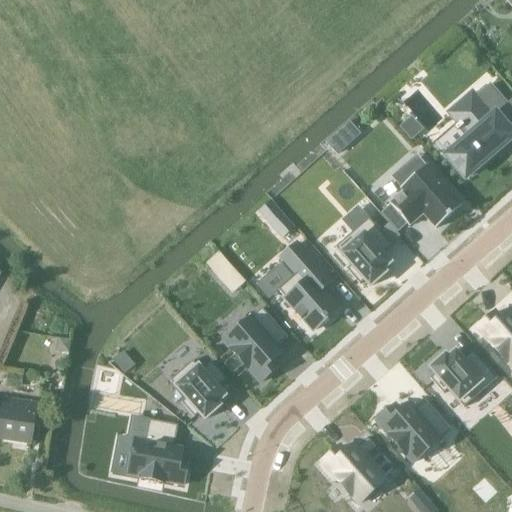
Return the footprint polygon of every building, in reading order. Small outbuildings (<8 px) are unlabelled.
[(467,139),(446,158),(463,178),(464,179),(499,148),(502,151),(504,150),(501,147),(507,142),(510,145),(511,143),(509,140),(511,137),(511,136),(495,117),(507,106),(489,86),(474,99),(471,96),(450,114),(459,125),(454,129),(456,132),(459,130),(467,139)] [(338,133),(326,143),(337,155),(348,145),(338,133)] [(390,207),(382,214),(397,231),(406,224),(409,227),(423,215),(435,229),(461,206),(426,166),(400,189),(403,193),(389,205),(390,207)] [(270,203),(260,212),(282,238),(293,228),(270,203)] [(368,219),(335,248),(351,266),(346,270),(359,285),(364,281),(369,287),(384,274),(382,271),(389,265),(382,256),(392,247),(368,219)] [(295,275),(277,291),(285,300),(295,312),(294,314),(294,315),(296,313),(301,319),(299,320),(300,321),(302,320),(312,332),(338,309),(321,290),(330,282),(296,244),(280,259),(295,275)] [(261,309),(224,342),(231,350),(230,350),(247,370),(248,369),(260,383),(278,367),(273,361),(282,354),(277,348),(287,338),(261,309)] [(494,313),(476,329),(489,343),(488,344),(505,363),(506,363),(511,369),(511,314),(509,311),(500,319),(494,313)] [(444,356),(429,369),(434,376),(430,380),(443,395),(447,391),(463,409),(496,380),(472,352),(461,361),(454,353),(447,359),(444,356)] [(192,362),(169,381),(185,399),(181,404),(194,418),(198,414),(204,421),(219,407),(216,404),(224,398),(216,390),(227,380),(211,362),(200,371),(192,362)] [(8,375),(7,387),(7,388),(22,390),(23,377),(8,375)] [(2,399),(0,411),(0,439),(29,444),(36,404),(2,399)] [(394,406),(376,422),(389,436),(388,437),(405,456),(406,456),(413,464),(450,431),(424,401),(414,411),(408,405),(400,412),(394,406)] [(131,457),(128,476),(138,478),(138,479),(164,483),(182,486),(187,463),(179,461),(181,450),(173,448),(177,426),(148,421),(144,442),(135,441),(132,453),(130,452),(130,457),(131,457)] [(339,448),(321,463),(334,478),(333,478),(350,497),(351,497),(358,505),(395,472),(367,439),(356,449),(354,446),(345,454),(339,448)] [(428,503),(419,510),(420,511),(436,511),(437,511),(428,503)]
